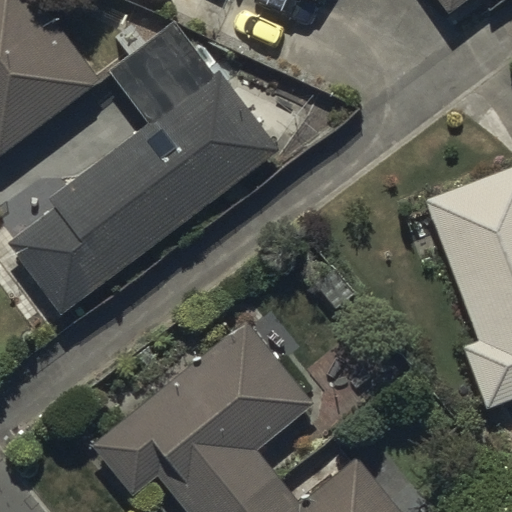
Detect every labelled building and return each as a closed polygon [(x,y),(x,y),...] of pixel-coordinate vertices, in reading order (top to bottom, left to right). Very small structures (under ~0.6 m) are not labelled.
[(0,0),(0,164),(98,91),(28,0),(0,0)] [(322,0),(289,0),(316,12),(322,0)] [(477,0),(425,0),(444,25),(477,0)] [(213,85),(175,32),(107,82),(146,136),(11,234),(18,243),(2,255),(53,325),(279,161),(220,80),(213,85)] [(511,176),(425,208),(477,353),(464,357),(486,417),(511,407),(511,176)] [(131,508),(155,488),(174,511),(390,511),(353,467),(299,511),(294,511),(254,465),(315,414),(244,330),(90,458),(131,508)]
